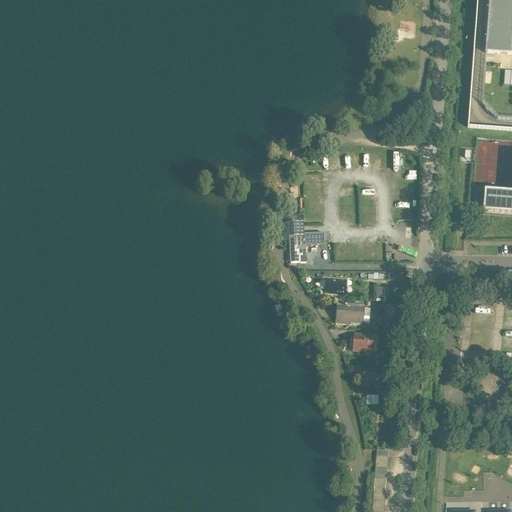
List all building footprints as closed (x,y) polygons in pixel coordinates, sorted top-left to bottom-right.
[(511,0),(489,0),(485,54),(511,55),(511,0)] [(511,192),(485,191),(484,213),(511,214),(511,192)] [(324,234),(304,235),(304,237),(304,246),(305,246),(305,247),(324,246),(324,234)] [(298,247),(298,237),(290,238),(291,264),(299,264),(299,257),(306,257),(305,247),(305,246),(304,246),(298,247)] [(347,280),(325,279),(324,294),(346,296),(347,280)] [(376,297),(389,297),(389,287),(377,287),(376,297)] [(364,309),(347,307),(347,306),(345,306),(345,307),(343,307),(342,323),(363,324),(363,323),(364,311),(364,309)] [(396,309),(385,309),(385,332),(396,332),(396,309)] [(377,338),(353,336),(352,352),(376,353),(377,338)] [(388,371),(366,369),(365,384),(387,385),(388,371)] [(367,395),(366,405),(379,405),(379,396),(367,395)] [(497,402),(487,401),(486,415),(496,415),(497,402)] [(460,430),(450,429),(450,437),(459,438),(460,430)]
